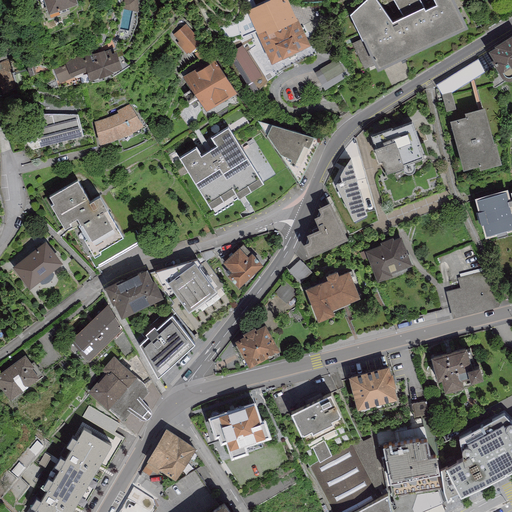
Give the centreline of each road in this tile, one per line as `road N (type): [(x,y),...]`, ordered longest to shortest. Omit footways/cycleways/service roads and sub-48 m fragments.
road 1 (secondary): [(511,312),(173,404)]
road 2 (residential): [(299,225),(276,222),(135,260),(0,356)]
road 3 (secondary): [(511,22),(351,124),(299,225)]
road 4 (secondary): [(299,225),(173,404)]
road 5 (residential): [(0,246),(16,207),(0,100)]
road 6 (secondary): [(173,404),(103,511)]
road 7 (residential): [(173,404),(243,511)]
